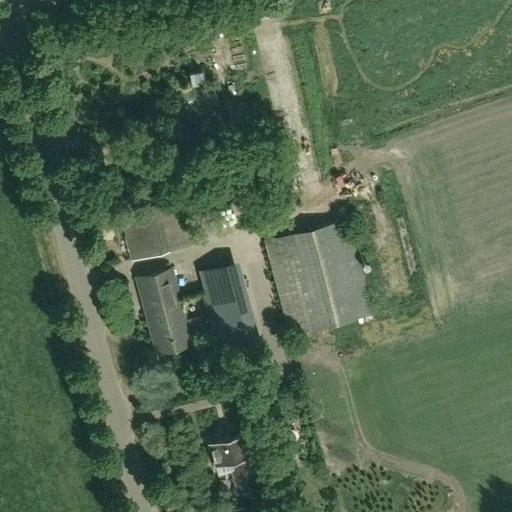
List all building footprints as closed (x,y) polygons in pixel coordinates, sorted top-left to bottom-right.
[(193,243),(185,216),(194,214),(189,187),(139,200),(141,205),(120,210),(133,260),(193,243)] [(265,239),(290,334),(372,313),(347,218),(265,239)] [(198,253),(204,309),(234,305),(228,250),(198,253)] [(138,278),(147,313),(156,350),(190,342),(187,329),(203,325),(201,314),(185,318),(173,269),(138,278)] [(238,343),(230,345),(233,357),(241,355),(238,343)] [(260,485),(245,431),(208,441),(217,473),(233,469),(239,492),(260,485)]
